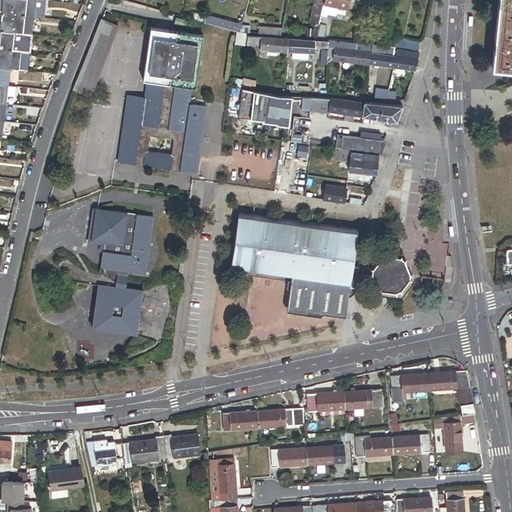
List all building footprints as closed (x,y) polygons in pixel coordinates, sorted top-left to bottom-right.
[(14,0),(0,0),(0,14),(13,16),(14,0)] [(35,0),(14,0),(13,16),(34,18),(35,0)] [(45,0),(40,0),(35,0),(34,18),(43,19),(45,0)] [(324,0),(317,0),(315,10),(321,12),(323,5),(324,0)] [(324,0),(323,5),(338,8),(346,10),(347,8),(348,0),(324,0)] [(498,0),(492,0),(486,68),(492,68),(498,0)] [(511,70),(511,0),(498,0),(492,68),(511,70)] [(336,14),(338,8),(323,5),(321,12),(321,16),(326,17),(327,14),(336,16),(336,14)] [(336,14),(345,16),(346,10),(338,8),(336,14)] [(194,12),(193,20),(203,22),(205,15),(194,12)] [(11,34),(13,16),(0,14),(0,32),(1,32),(11,34)] [(32,36),(34,18),(13,16),(11,34),(32,36)] [(120,26),(102,19),(74,90),(91,97),(120,26)] [(219,20),(217,27),(236,32),(239,25),(219,20)] [(258,27),(258,34),(280,36),(281,29),(258,27)] [(147,82),(191,88),(195,89),(203,36),(150,28),(143,81),(147,82)] [(32,36),(11,34),(1,32),(0,45),(0,50),(21,52),(30,53),(32,36)] [(236,32),(234,44),(245,46),(247,34),(236,32)] [(260,46),(260,37),(247,36),(246,45),(260,46)] [(286,53),(287,39),(260,37),(260,46),(260,51),(272,52),(277,52),(286,53)] [(315,41),(287,39),(286,53),(292,53),(308,54),(314,55),(314,49),(315,41)] [(328,42),(315,41),(314,49),(322,50),(327,50),(328,42)] [(356,45),(329,41),(329,47),(334,48),(355,51),(356,45)] [(419,51),(420,43),(405,41),(405,42),(404,49),(419,51)] [(385,55),(386,47),(371,45),(371,47),(370,53),(385,55)] [(362,52),(355,51),(334,48),(333,54),(333,61),(368,66),(370,53),(362,52)] [(19,70),(21,52),(0,50),(0,68),(10,69),(19,70)] [(418,59),(420,54),(397,51),(396,56),(393,69),(415,72),(419,59),(418,59)] [(30,53),(21,52),(19,70),(28,71),(30,53)] [(387,55),(385,55),(370,53),(368,66),(393,69),(396,56),(393,56),(387,55)] [(10,69),(0,68),(0,86),(8,87),(10,69)] [(241,87),(254,90),(255,83),(243,80),(237,79),(232,78),(230,85),(241,87)] [(179,168),(179,171),(196,173),(206,108),(188,106),(191,88),(147,82),(144,99),(127,97),(118,162),(136,165),(136,162),(144,163),(144,166),(171,170),(171,167),(179,168)] [(15,88),(8,87),(7,97),(14,98),(15,88)] [(288,127),(292,97),(283,97),(277,96),(241,90),(237,116),(261,119),(260,122),(276,124),(276,126),(288,127)] [(363,104),(317,98),(315,112),(315,113),(328,115),(328,112),(346,115),(353,116),(397,123),(403,107),(364,102),(363,104)] [(5,105),(5,113),(14,114),(14,106),(5,105)] [(380,154),(384,142),(337,136),(335,149),(351,151),(379,155),(380,154)] [(318,139),(317,146),(330,148),(331,141),(318,139)] [(349,163),(351,153),(332,150),(330,160),(349,163)] [(377,170),(379,156),(351,153),(349,163),(348,171),(375,175),(377,170)] [(326,186),(324,200),(344,203),(346,189),(345,189),(346,186),(342,186),(341,188),(326,186)] [(152,218),(96,210),(92,241),(105,242),(101,269),(118,271),(116,287),(99,285),(93,329),(136,335),(142,291),(125,289),(127,272),(144,275),(152,218)] [(345,317),(358,230),(238,213),(231,269),(291,276),(286,311),(320,316),(324,314),(345,317)] [(370,275),(372,275),(377,288),(376,289),(377,290),(378,289),(381,291),(380,292),(381,293),(382,292),(395,293),(396,295),(397,295),(397,293),(401,292),(401,293),(402,293),(401,291),(409,281),(411,281),(411,280),(410,280),(410,275),(412,276),(412,275),(410,274),(405,262),(406,260),(405,260),(405,261),(401,258),(402,257),(401,256),(400,258),(386,256),(386,254),(385,255),(386,256),(382,258),(381,256),(380,257),(381,259),(373,269),(371,269),(371,270),(372,270),(372,274),(370,274),(370,275)] [(465,371),(428,374),(430,390),(469,388),(468,381),(468,379),(468,378),(468,377),(467,376),(467,375),(467,374),(466,374),(466,373),(465,372),(465,371)] [(430,390),(428,374),(391,376),(392,398),(402,397),(401,392),(430,390)] [(456,389),(459,407),(462,406),(472,405),(469,388),(456,389)] [(381,389),(344,392),(345,409),(383,406),(381,389)] [(345,409),(344,392),(307,395),(308,412),(345,409)] [(463,415),(474,414),(472,405),(462,406),(463,415)] [(304,425),(303,408),(257,411),(258,428),(304,425)] [(223,431),(258,428),(257,411),(222,413),(223,431)] [(460,425),(475,423),(474,414),(463,415),(460,416),(460,422),(460,425)] [(433,420),(433,425),(443,423),(460,422),(460,416),(433,420)] [(462,449),(460,425),(460,422),(443,423),(445,450),(462,449)] [(170,435),(163,436),(165,456),(165,459),(199,455),(197,435),(170,438),(170,435)] [(428,435),(391,437),(393,454),(429,452),(428,435)] [(165,456),(163,436),(155,437),(156,440),(122,444),(124,464),(158,460),(158,457),(165,456)] [(393,454),(391,437),(364,439),(364,436),(355,437),(357,457),(393,454)] [(51,448),(50,440),(38,441),(39,449),(51,448)] [(106,441),(86,443),(91,467),(110,465),(110,462),(116,461),(114,442),(106,442),(106,441)] [(3,450),(3,445),(0,444),(0,461),(9,462),(10,451),(3,450)] [(351,461),(350,444),(343,445),(344,461),(351,461)] [(344,461),(343,445),(306,447),(307,465),(344,463),(344,461)] [(307,465),(306,447),(271,450),(272,468),(307,465)] [(47,457),(46,450),(37,450),(37,458),(47,457)] [(208,460),(216,459),(213,451),(207,452),(207,453),(208,460)] [(209,461),(212,501),(213,501),(220,500),(217,466),(216,460),(209,461)] [(233,464),(217,466),(220,500),(236,499),(233,464)] [(80,468),(48,472),(51,491),(67,489),(83,486),(80,468)] [(23,504),(23,485),(0,484),(0,503),(5,504),(8,504),(23,504)] [(67,489),(51,491),(52,498),(68,496),(67,489)] [(446,492),(447,511),(463,511),(462,491),(446,492)] [(396,500),(396,511),(432,511),(431,498),(396,500)] [(220,500),(213,501),(214,509),(220,508),(220,511),(237,511),(236,499),(220,500)] [(355,503),(355,511),(392,511),(391,501),(355,503)] [(317,511),(355,511),(355,503),(317,506),(317,511)]
